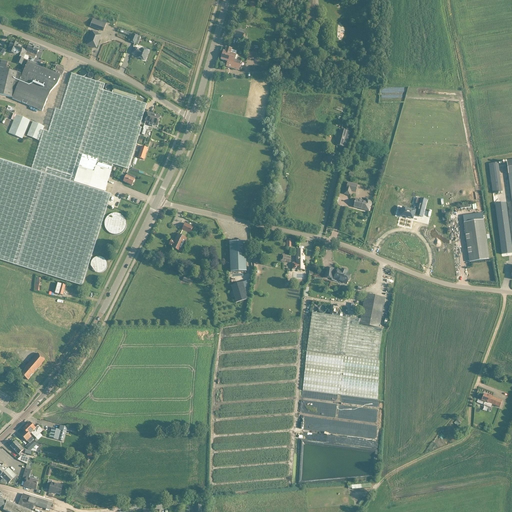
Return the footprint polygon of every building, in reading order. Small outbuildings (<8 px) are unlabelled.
[(93,19),(90,26),(103,31),(105,28),(106,24),(101,22),(93,19)] [(236,28),(235,31),(233,37),(242,40),(244,34),(245,31),(236,28)] [(92,31),(86,45),(93,48),(93,47),(96,48),(100,38),(97,36),(98,33),(92,31)] [(11,42),(9,48),(10,49),(9,52),(12,53),(14,54),(15,54),(16,54),(17,54),(18,54),(19,53),(20,52),(21,53),(19,57),(17,63),(21,65),(25,55),(27,50),(23,49),(23,47),(18,45),(16,44),(16,43),(13,42),(11,42)] [(27,50),(25,55),(35,59),(39,50),(29,46),(27,50)] [(145,60),(147,56),(149,52),(141,49),(140,50),(135,48),(132,54),(138,56),(137,57),(145,60)] [(222,55),(235,59),(236,55),(231,53),(232,49),(226,48),(226,49),(225,49),(224,51),(223,51),(222,55)] [(248,50),(248,57),(257,58),(258,50),(248,50)] [(226,67),(239,71),(241,66),(240,65),(241,61),(235,59),(222,55),(221,60),(228,62),(226,67)] [(42,111),(50,92),(57,85),(60,78),(62,74),(64,70),(64,68),(58,66),(57,66),(55,71),(56,72),(56,73),(38,66),(38,65),(28,61),(26,65),(23,74),(19,73),(0,68),(0,94),(13,98),(12,99),(42,111)] [(0,159),(0,260),(77,284),(82,286),(109,199),(111,194),(106,193),(104,192),(113,165),(123,168),(128,170),(141,130),(141,128),(140,128),(147,104),(128,98),(113,94),(103,91),(105,84),(72,74),(70,79),(62,105),(60,111),(55,109),(48,132),(44,131),(41,142),(40,145),(32,170),(0,159)] [(148,112),(145,121),(150,123),(149,124),(153,125),(154,123),(158,124),(160,116),(155,114),(155,115),(153,114),(153,113),(148,112)] [(30,121),(16,115),(14,114),(11,120),(14,121),(8,133),(22,139),(30,121)] [(45,127),(33,122),(27,136),(39,141),(45,127)] [(346,148),(347,143),(348,139),(346,139),(348,131),(341,129),(337,145),(346,148)] [(142,146),(138,158),(144,160),(148,148),(142,146)] [(326,165),(332,167),(335,154),(329,153),(326,165)] [(493,193),(502,192),(498,163),(489,164),(493,193)] [(127,173),(126,176),(122,175),(120,179),(124,181),(123,182),(132,186),(135,180),(134,179),(135,177),(127,173)] [(357,185),(348,183),(346,189),(355,192),(357,185)] [(371,203),(356,199),(355,202),(353,202),(353,201),(351,201),(351,204),(354,205),(354,207),(361,209),(361,210),(368,211),(368,212),(369,212),(371,204),(371,203)] [(403,208),(401,216),(412,219),(414,215),(416,215),(416,216),(422,217),(426,200),(420,199),(419,205),(418,208),(415,207),(414,211),(403,208)] [(506,203),(495,204),(502,254),(511,253),(511,249),(507,213),(506,203)] [(469,262),(489,260),(483,220),(464,223),(469,262)] [(190,234),(191,232),(193,227),(185,224),(182,230),(183,230),(180,236),(178,234),(174,242),(171,240),(169,246),(171,246),(171,247),(171,248),(176,250),(180,252),(186,239),(185,238),(187,233),(190,234)] [(229,242),(230,272),(246,272),(245,242),(229,242)] [(304,270),(304,255),(304,251),(297,250),(297,255),(297,261),(296,261),(296,263),(292,263),(292,270),(297,270),(304,270)] [(280,261),(285,263),(285,262),(290,263),(291,258),(286,256),(287,256),(282,254),(280,261)] [(349,281),(350,278),(349,277),(350,275),(346,273),(347,271),(342,269),(341,271),(337,269),(335,276),(332,275),(333,269),(326,268),(325,278),(332,279),(331,280),(336,282),(337,280),(347,284),(348,281),(349,281)] [(248,300),(246,296),(249,295),(251,284),(244,286),(243,282),(231,286),(236,303),(248,300)] [(65,286),(61,284),(58,284),(55,293),(63,296),(65,286)] [(379,328),(384,303),(385,298),(365,294),(360,324),(379,328)] [(360,319),(312,313),(303,390),(377,399),(379,361),(378,361),(382,329),(359,326),(360,319)] [(26,368),(21,374),(28,380),(45,360),(37,353),(25,368),(26,368)] [(487,396),(484,394),(481,401),(484,402),(483,405),(490,408),(492,404),(500,407),(502,401),(492,397),(492,396),(488,395),(487,396)] [(33,440),(30,436),(29,435),(31,433),(35,437),(42,430),(38,426),(35,428),(30,423),(23,429),(25,431),(21,435),(23,437),(29,444),(26,447),(28,449),(30,450),(37,445),(33,441),(33,440)] [(66,431),(77,433),(78,429),(67,427),(60,425),(59,430),(52,428),(49,438),(64,441),(66,431)] [(24,450),(23,449),(16,441),(11,446),(19,456),(22,453),(21,452),(24,450)] [(24,465),(26,457),(17,455),(15,462),(24,464),(23,468),(25,468),(25,465),(24,465)] [(0,465),(0,476),(1,475),(9,483),(12,480),(17,476),(8,467),(7,469),(6,468),(4,469),(2,468),(4,466),(2,464),(0,465)] [(26,468),(24,476),(25,476),(27,477),(24,486),(36,490),(38,481),(37,481),(37,480),(33,479),(32,479),(29,478),(30,475),(28,474),(30,470),(26,468)] [(60,494),(61,489),(62,486),(52,483),(53,481),(49,480),(46,489),(49,490),(49,492),(53,493),(53,492),(60,494)] [(7,501),(0,498),(0,508),(3,510),(7,511),(33,511),(35,504),(50,509),(52,503),(23,494),(19,506),(7,501)]
